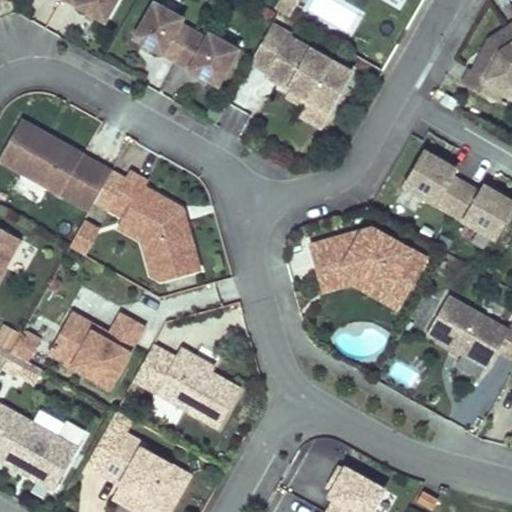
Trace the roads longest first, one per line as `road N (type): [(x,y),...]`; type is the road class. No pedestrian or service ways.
road 1 (residential): [(247,212),(232,159),(51,54),(0,60)]
road 2 (residential): [(511,468),(422,451),(295,388)]
road 3 (residential): [(395,100),(345,185),(247,212)]
road 4 (residential): [(295,388),(247,212)]
road 5 (residential): [(225,511),(295,388)]
road 6 (residential): [(395,100),(511,166)]
